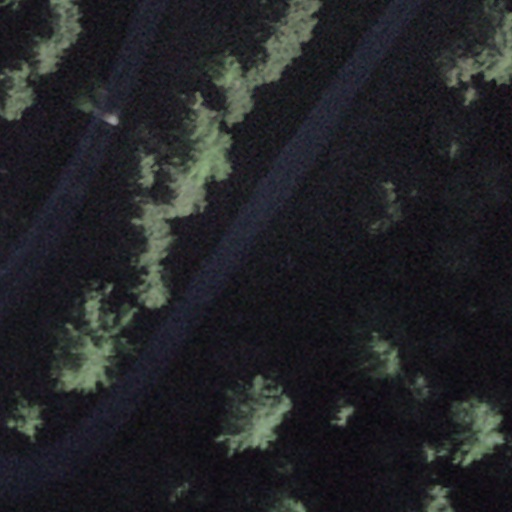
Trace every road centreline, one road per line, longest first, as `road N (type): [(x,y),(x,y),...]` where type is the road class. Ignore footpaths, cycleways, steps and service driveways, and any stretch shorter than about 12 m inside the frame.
road 1 (track): [(467,0),(285,237),(91,451),(0,483)]
road 2 (track): [(0,337),(67,245),(199,0)]
